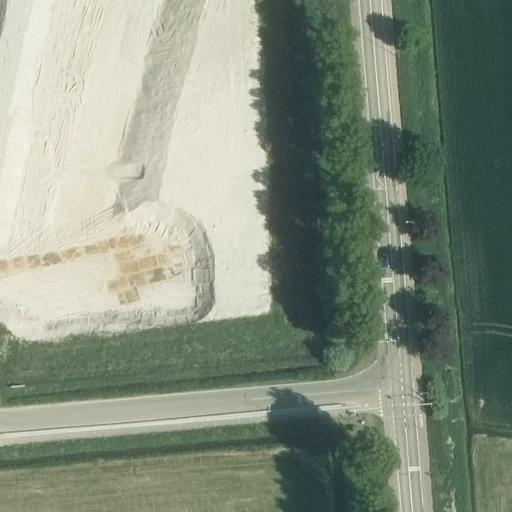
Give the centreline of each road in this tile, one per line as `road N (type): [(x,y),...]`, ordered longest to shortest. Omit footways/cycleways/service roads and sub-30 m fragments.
road 1 (unclassified): [(0,422),(401,387)]
road 2 (tertiary): [(401,387),(369,0)]
road 3 (tertiary): [(411,511),(401,387)]
